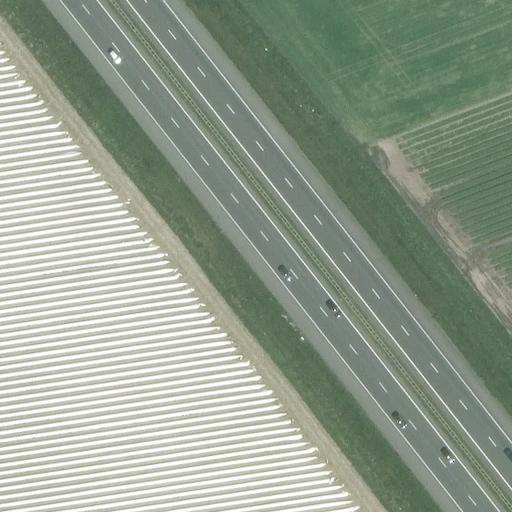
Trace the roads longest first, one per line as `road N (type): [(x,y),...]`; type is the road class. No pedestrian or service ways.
road 1 (motorway): [(78,0),(481,511)]
road 2 (motorway): [(511,467),(144,0)]
